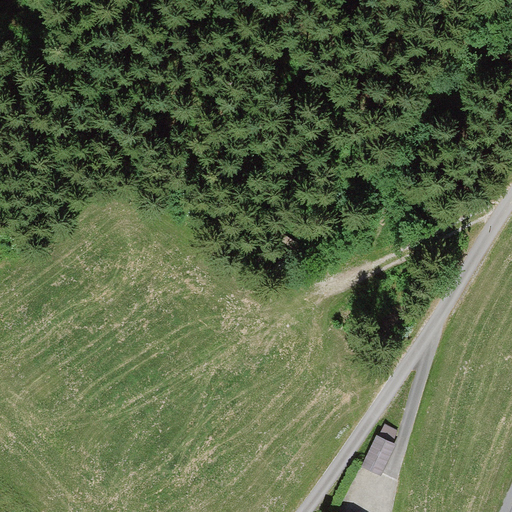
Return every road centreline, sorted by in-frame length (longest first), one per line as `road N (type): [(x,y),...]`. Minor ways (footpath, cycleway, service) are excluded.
road 1 (residential): [(304,511),(511,207)]
road 2 (track): [(385,494),(438,314)]
